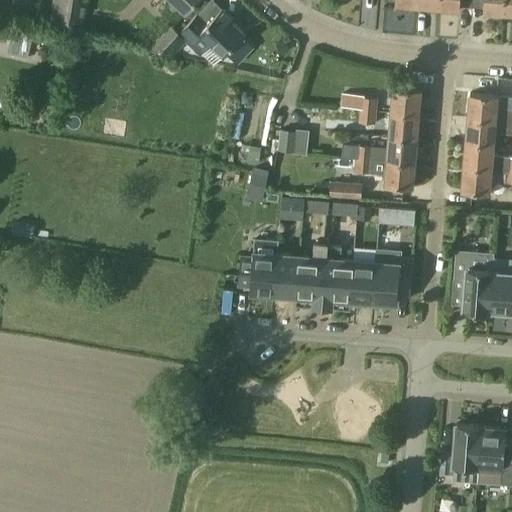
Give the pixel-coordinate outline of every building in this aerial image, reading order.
[(58,27),(78,31),(79,29),(82,29),(87,0),(52,0),(49,21),(58,23),(58,27)] [(162,12),(174,24),(196,0),(173,0),(162,12)] [(417,0),(417,7),(437,8),(438,0),(417,0)] [(438,0),(437,8),(459,10),(459,0),(438,0)] [(484,0),(483,12),(503,14),(504,0),(484,0)] [(511,0),(504,0),(503,14),(511,14),(511,0)] [(189,44),(201,55),(212,43),(225,55),(245,34),(231,21),(234,19),(222,8),(208,24),(198,14),(179,33),(179,34),(189,44)] [(8,53),(28,58),(35,31),(14,26),(8,53)] [(393,87),(391,112),(419,115),(421,90),(393,87)] [(470,94),(468,119),(511,122),(511,107),(497,106),(498,96),(470,94)] [(377,98),(360,97),(359,110),(376,111),(377,98)] [(358,123),(375,124),(376,111),(359,110),(358,123)] [(389,137),(417,139),(419,115),(391,112),(389,137)] [(511,122),(468,119),(466,142),(494,145),(495,133),(511,134),(511,122)] [(271,149),(294,151),(296,131),(279,129),(278,140),(272,139),(271,149)] [(355,158),(415,163),(417,139),(389,137),(388,147),(342,143),(341,157),(355,158)] [(466,142),(463,167),(511,171),(511,156),(493,155),(494,145),(466,142)] [(385,185),(412,188),(415,163),(355,158),(354,170),(386,173),(385,185)] [(250,197),(266,200),(269,183),(279,185),(282,171),(256,166),(250,197)] [(511,171),(463,167),(461,191),(489,194),(490,181),(506,182),(505,191),(511,191),(511,171)] [(329,196),(360,198),(361,183),(330,181),(329,196)] [(280,211),(290,212),(291,200),(281,199),(280,211)] [(304,210),(328,212),(329,203),(304,201),(304,210)] [(333,212),(357,214),(358,205),(333,203),(333,212)] [(400,224),(414,225),(415,211),(401,210),(400,224)] [(16,221),(14,234),(32,236),(34,224),(16,221)] [(249,291),(272,293),(276,253),(278,253),(279,240),(253,238),(251,257),(239,256),(237,284),(249,285),(249,291)] [(329,308),(348,309),(349,300),(352,259),(340,258),(341,245),(312,242),(311,256),(299,254),(295,295),(294,305),(313,306),(314,292),(330,294),(329,308)] [(375,261),(372,301),(395,303),(396,297),(408,298),(412,258),(399,257),(400,251),(375,249),(374,261),(375,261)] [(463,311),(489,313),(489,311),(488,311),(491,273),(492,273),(493,254),(455,251),(453,280),(465,281),(463,311)] [(272,293),(295,295),(299,254),(278,253),(276,253),(272,293)] [(349,300),(372,301),(375,261),(374,261),(352,259),(349,300)] [(488,311),(489,311),(511,312),(511,274),(492,273),(491,273),(488,311)] [(451,481),(476,483),(480,427),(481,427),(481,425),(456,424),(453,452),(441,451),(439,474),(452,475),(451,481)] [(476,483),(501,485),(503,463),(511,463),(511,434),(505,434),(506,429),(481,427),(480,427),(476,483)]
